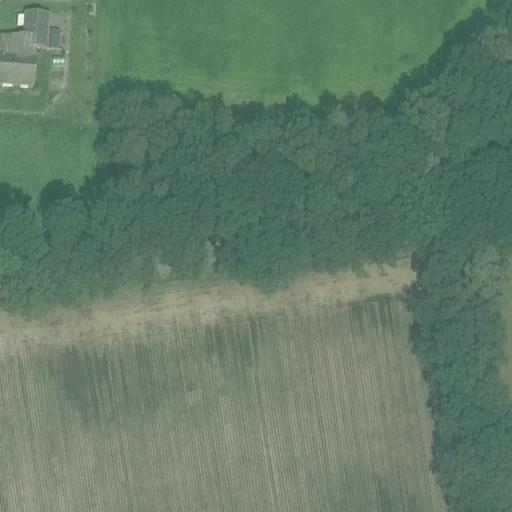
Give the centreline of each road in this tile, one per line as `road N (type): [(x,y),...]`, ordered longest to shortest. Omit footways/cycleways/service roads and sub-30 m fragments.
road 1 (unclassified): [(0,285),(511,210)]
road 2 (track): [(370,231),(397,189),(511,74)]
